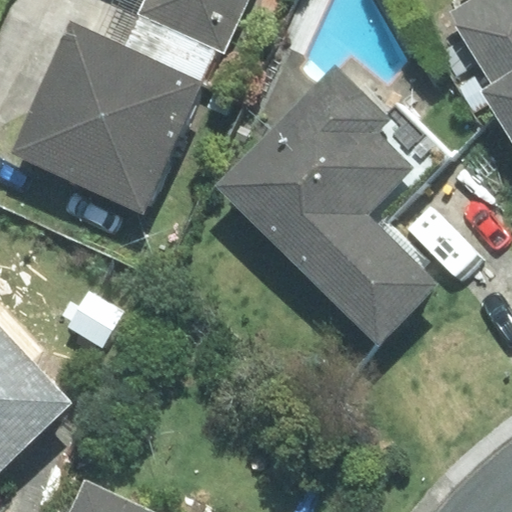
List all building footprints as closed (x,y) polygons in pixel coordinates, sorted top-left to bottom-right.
[(157,0),(147,23),(227,60),(231,50),(238,53),(261,0),(157,0)] [(511,0),(480,0),(458,14),(511,100),(511,0)] [(102,24),(42,153),(168,211),(227,85),(217,80),(227,60),(147,23),(139,41),(102,24)] [(240,183),(401,344),(465,281),(394,210),(440,164),(405,129),(417,117),(362,62),(240,183)] [(0,491),(93,406),(9,315),(0,323),(0,491)] [(167,511),(120,489),(108,511),(167,511)]
